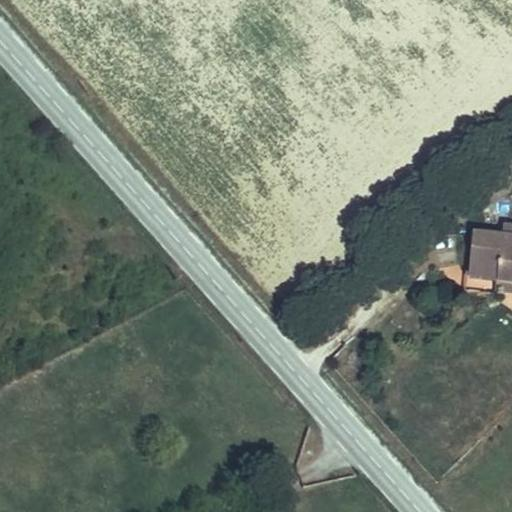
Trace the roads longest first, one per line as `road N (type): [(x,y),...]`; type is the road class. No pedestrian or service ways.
road 1 (tertiary): [(423,511),(0,41)]
road 2 (unknown): [(293,367),(511,169)]
road 3 (unknown): [(353,433),(231,511)]
